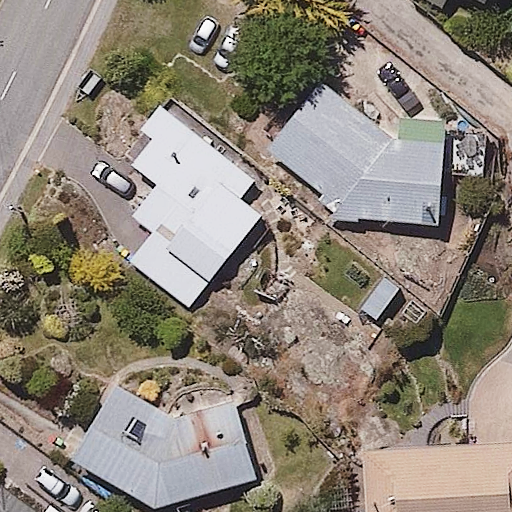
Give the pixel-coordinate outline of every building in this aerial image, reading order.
[(398,137),(335,87),(282,155),(346,216),(450,224),(456,141),(398,137)] [(260,176),(166,102),(147,127),(161,138),(113,200),(155,233),(132,263),(192,311),(271,210),(248,192),(260,176)] [(409,288),(386,269),(358,301),(381,321),(409,288)] [(129,387),(84,457),(162,510),(265,477),(240,399),(185,417),(129,387)] [(511,511),(511,439),(366,447),(369,511),(511,511)] [(0,511),(46,511),(47,511),(6,483),(0,491),(0,511)]
